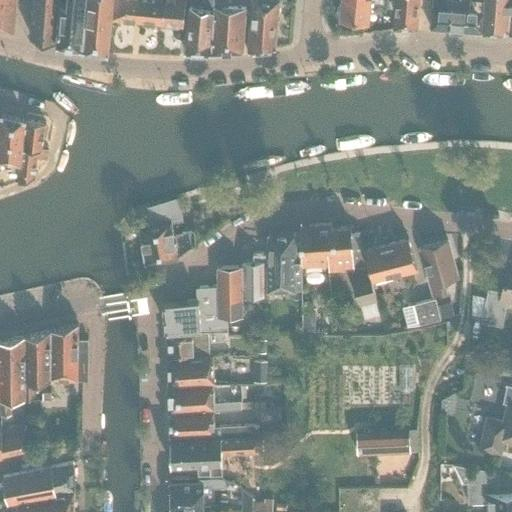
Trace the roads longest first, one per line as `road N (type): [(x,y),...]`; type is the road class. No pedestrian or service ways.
road 1 (residential): [(511,232),(302,211),(253,220),(141,297)]
road 2 (unclassified): [(18,48),(131,68),(309,59)]
road 3 (residential): [(0,467),(92,445),(93,303)]
road 4 (unclassified): [(153,511),(141,297)]
road 5 (unclassified): [(309,59),(420,46),(511,57)]
road 6 (residential): [(0,194),(43,175),(60,126),(0,105)]
